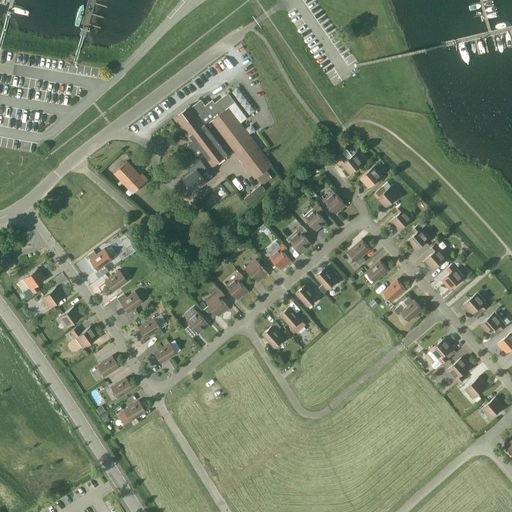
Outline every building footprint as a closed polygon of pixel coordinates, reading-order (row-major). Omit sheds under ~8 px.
[(176,116),(195,141),(190,146),(198,154),(202,151),(213,166),(221,159),(228,154),(233,149),(255,178),(257,177),(267,170),(272,165),(240,123),(247,118),(235,102),(230,96),(225,95),(215,103),(209,102),(205,105),(203,102),(199,101),(192,107),(191,105),(176,116)] [(342,164),(349,173),(347,175),(364,163),(356,153),(359,151),(358,151),(352,155),(347,149),(335,159),(340,166),(342,164)] [(133,193),(140,186),(148,180),(142,173),(140,175),(127,161),(114,173),(121,180),(133,193)] [(208,169),(204,163),(183,179),(192,191),(206,180),(202,174),(208,169)] [(360,178),(368,187),(366,189),(382,176),(374,166),(376,165),(376,164),(360,178)] [(374,193),(377,197),(385,207),(383,208),(384,209),(399,195),(391,186),(393,184),(385,191),(381,187),(374,193)] [(259,185),(243,200),(246,204),(263,189),(259,185)] [(336,213),(345,205),(347,207),(334,191),(324,199),(323,197),(322,197),(336,213)] [(391,221),(399,230),(415,216),(414,216),(412,218),(401,204),(395,209),(399,213),(388,222),(389,223),(391,221)] [(323,210),(318,205),(305,216),(303,214),(316,230),(325,222),(327,224),(328,224),(319,213),(323,210)] [(408,241),(416,250),(432,236),(431,235),(429,237),(418,224),(412,229),(416,233),(405,242),(406,242),(408,241)] [(307,231),(302,226),(289,237),(287,235),(287,236),(301,252),(310,244),(312,246),(312,245),(303,235),(307,231)] [(370,249),(362,239),(348,251),(356,261),(357,261),(360,265),(365,260),(361,256),(370,249)] [(287,248),(283,243),(270,255),(268,252),(267,253),(281,269),(290,261),(292,263),(283,252),(287,248)] [(425,260),(433,269),(449,256),(448,255),(446,257),(435,244),(429,248),(433,252),(422,262),(423,262),(425,260)] [(90,260),(97,270),(112,259),(104,249),(97,254),(94,250),(87,255),(90,259),(90,260)] [(258,281),(267,273),(269,276),(269,275),(255,259),(246,267),(244,265),(244,266),(258,281)] [(388,270),(380,260),(366,272),(374,281),(388,270)] [(442,280),(450,289),(466,275),(465,275),(463,277),(452,263),(446,268),(450,272),(439,281),(440,282),(442,280)] [(323,292),(327,289),(337,281),(325,267),(315,276),(323,284),(319,287),(323,292)] [(34,293),(39,289),(36,285),(47,276),(45,277),(38,268),(21,280),(21,281),(23,279),(34,293)] [(105,281),(112,291),(127,280),(119,270),(105,281)] [(238,298),(247,291),(249,293),(250,292),(241,282),(245,279),(240,273),(236,276),(227,284),(225,282),(224,283),(238,298)] [(405,289),(397,280),(383,292),(392,301),(405,289)] [(305,284),(296,293),(308,306),(317,298),(305,284)] [(65,294),(63,296),(56,286),(39,299),(42,298),(49,307),(66,295),(65,294)] [(220,290),(206,302),(219,316),(228,308),(230,310),(230,309),(221,299),(225,296),(220,290)] [(120,302),(127,312),(130,310),(134,307),(142,301),(135,291),(127,297),(124,293),(117,297),(120,302)] [(483,311),(489,306),(477,293),(480,291),(479,291),(463,304),(469,311),(467,313),(469,316),(480,307),(483,311)] [(409,321),(422,309),(414,299),(413,300),(409,296),(394,309),(398,314),(401,312),(409,321)] [(374,299),(369,303),(374,308),(378,304),(374,299)] [(204,310),(205,309),(207,307),(202,301),(199,305),(204,310)] [(83,314),(80,316),(73,306),(56,318),(57,319),(59,317),(66,327),(83,314)] [(290,306),(280,314),(292,328),(302,319),(290,306)] [(487,335),(495,328),(497,326),(500,330),(506,326),(495,313),(497,311),(496,310),(480,324),(488,333),(486,335),(487,335)] [(199,333),(208,325),(210,327),(210,326),(197,311),(187,319),(186,316),(185,317),(199,333)] [(138,327),(139,328),(145,338),(154,332),(157,337),(163,333),(154,318),(138,327)] [(277,331),(281,327),(276,322),(263,334),(274,347),(284,339),(277,331)] [(97,336),(92,328),(90,326),(73,338),(73,339),(76,337),(83,347),(100,335),(99,334),(97,336)] [(511,330),(498,344),(502,349),(500,351),(504,355),(511,347),(511,330)] [(454,345),(452,347),(444,337),(429,351),(429,352),(431,350),(438,358),(432,363),(432,366),(434,368),(436,368),(448,358),(445,354),(455,345),(454,345)] [(154,352),(160,363),(176,353),(169,342),(154,352)] [(119,366),(112,356),(97,365),(103,376),(119,366)] [(446,371),(448,369),(456,378),(459,382),(465,377),(462,373),(472,365),(471,364),(469,366),(461,357),(446,371)] [(489,384),(486,386),(479,377),(463,390),(463,391),(465,389),(473,398),(489,384)] [(132,388),(126,378),(110,387),(117,398),(132,388)] [(506,404),(503,405),(496,396),(480,410),(480,411),(482,409),(490,418),(506,404)] [(136,417),(145,411),(138,400),(123,410),(133,425),(139,421),(136,417)] [(96,408),(96,409),(99,414),(105,411),(101,405),(96,408)]
